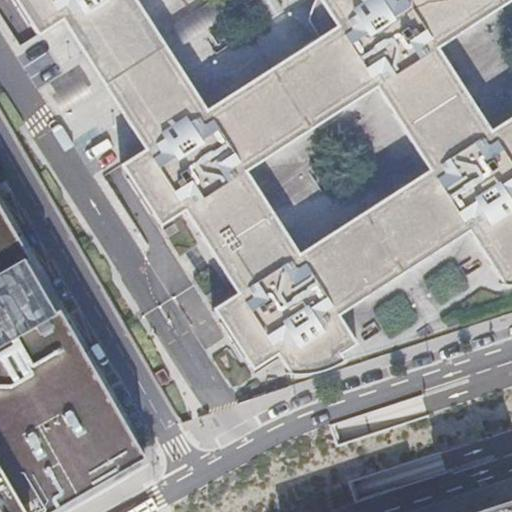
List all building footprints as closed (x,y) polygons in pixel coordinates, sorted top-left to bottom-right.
[(13,0),(37,36),(61,21),(99,80),(103,84),(165,45),(164,43),(136,0),(13,0)] [(511,0),(313,0),(307,20),(318,36),(206,109),(165,45),(103,84),(144,149),(120,164),(128,177),(126,178),(150,215),(152,214),(160,227),(184,212),(236,292),(212,308),(220,321),(218,322),(242,359),(244,358),(252,371),(275,355),(288,374),(296,375),(319,372),(333,367),(344,360),(340,354),(357,344),(337,316),(468,233),(501,284),(511,284),(511,0)] [(211,0),(170,27),(176,36),(182,45),(253,0),(211,0)] [(80,77),(51,96),(58,106),(63,114),(92,96),(86,87),(80,77)] [(0,511),(48,511),(141,459),(0,213),(0,511)] [(509,511),(505,500),(470,511),(509,511)]
